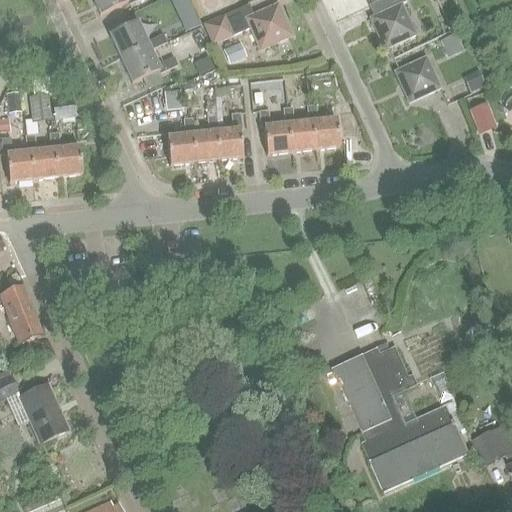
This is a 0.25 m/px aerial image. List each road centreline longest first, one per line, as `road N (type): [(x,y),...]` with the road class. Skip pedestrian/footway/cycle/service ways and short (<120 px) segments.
road 1 (residential): [(19,227),(135,511)]
road 2 (residential): [(149,215),(397,189)]
road 3 (residential): [(313,0),(397,189)]
road 4 (residential): [(149,215),(79,62)]
road 5 (residential): [(19,227),(149,215)]
